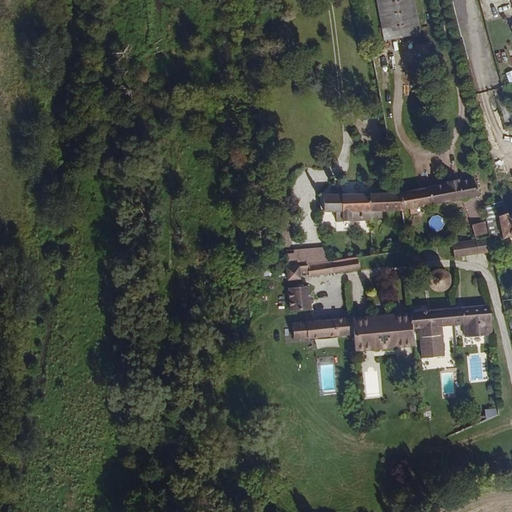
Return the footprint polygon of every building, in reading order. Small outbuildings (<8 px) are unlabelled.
[(422,34),(415,0),(375,0),(383,41),(422,34)] [(496,145),(493,139),(487,140),(489,147),(496,145)] [(507,174),(502,154),(491,156),(496,176),(507,174)] [(478,196),(473,178),(399,192),(400,201),(401,206),(402,211),(407,210),(415,208),(478,196)] [(400,201),(399,192),(354,194),(349,194),(346,194),(339,194),(324,195),(324,212),(336,212),(336,222),(372,220),(372,212),(382,211),(402,211),(401,206),(400,201)] [(382,220),(382,211),(372,212),(372,220),(382,220)] [(511,214),(506,217),(505,214),(498,217),(505,236),(510,234),(511,237),(511,214)] [(489,238),(486,221),(472,223),(474,239),(489,238)] [(491,251),(489,238),(474,239),(453,242),(454,245),(454,257),(491,251)] [(328,262),(325,247),(294,250),(294,253),(285,254),(286,269),(300,267),(308,265),(328,262)] [(359,270),(358,259),(332,262),(334,273),(359,270)] [(334,273),(332,262),(328,262),(308,265),(308,271),(308,276),(334,273)] [(288,280),(301,280),(301,275),(300,267),(286,269),(286,271),(287,276),(288,280)] [(451,281),(451,278),(450,275),(449,272),(446,270),(443,269),(440,269),(437,270),(435,272),(433,275),(432,278),(433,281),(434,284),(436,286),(439,287),(442,288),(445,287),(447,286),(449,284),(451,281)] [(311,310),(310,286),(289,288),(291,311),(311,310)] [(490,338),(487,305),(459,307),(460,325),(462,340),(470,340),(478,339),(490,338)] [(460,325),(459,307),(454,308),(449,308),(451,326),(454,325),(460,325)] [(292,321),(294,340),(355,335),(357,352),(416,347),(415,329),(419,329),(421,357),(445,355),(443,326),(451,326),(449,308),(409,312),(352,317),(292,321)] [(254,358),(254,350),(254,348),(246,349),(247,359),(254,358)] [(396,354),(396,366),(410,366),(410,354),(396,354)]
